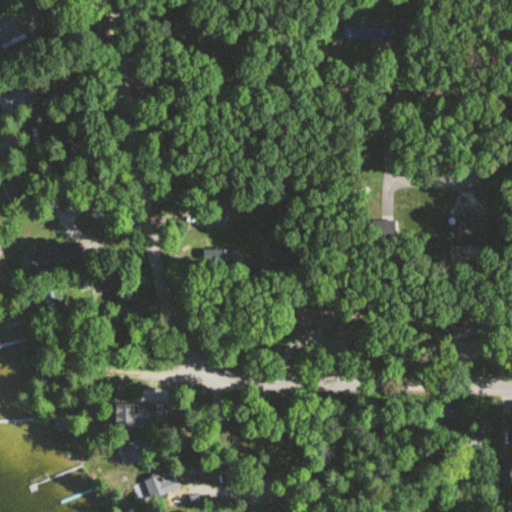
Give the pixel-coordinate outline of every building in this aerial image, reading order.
[(0,24),(0,46),(2,50),(26,37),(15,17),(0,24)] [(393,27),(343,27),(343,39),(393,39),(393,27)] [(0,120),(38,103),(28,80),(0,91),(0,120)] [(0,138),(0,154),(19,149),(15,134),(0,138)] [(0,186),(10,204),(28,195),(15,174),(0,182),(0,186)] [(231,229),(231,207),(212,207),(212,229),(231,229)] [(486,242),(486,218),(453,218),(453,242),(486,242)] [(56,246),(25,256),(32,278),(84,262),(78,242),(57,249),(56,246)] [(238,252),(203,252),(203,272),(238,272),(238,252)] [(62,304),(55,305),(52,288),(34,292),(39,316),(63,311),(62,304)] [(311,329),(312,322),(335,326),(338,311),(290,303),(286,324),(311,329)] [(163,406),(107,406),(107,428),(163,428),(163,406)] [(459,429),(459,456),(480,456),(480,429),(459,429)] [(128,465),(155,455),(148,437),(121,446),(128,465)] [(511,465),(500,465),(500,489),(511,489),(511,465)] [(145,476),(144,494),(178,495),(178,477),(145,476)]
